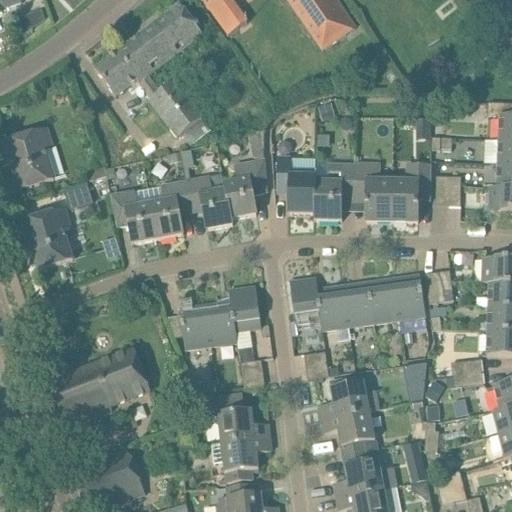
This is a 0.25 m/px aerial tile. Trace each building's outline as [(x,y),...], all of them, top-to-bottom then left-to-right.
[(0,0),(0,15),(2,14),(1,11),(21,5),(19,0),(0,0)] [(247,24),(228,0),(202,0),(230,36),(247,24)] [(285,0),(322,54),(356,31),(334,0),(285,0)] [(180,8),(138,40),(159,68),(201,35),(180,8)] [(28,18),(18,21),(23,38),(32,31),(28,18)] [(159,68),(138,40),(95,73),(116,100),(137,85),(146,95),(157,87),(148,76),(159,68)] [(205,119),(177,81),(149,103),(178,141),(182,138),(202,121),(205,119)] [(332,106),(318,109),(323,124),(336,121),(332,106)] [(500,118),(499,143),(511,143),(511,106),(488,106),(488,118),(500,118)] [(393,131),(393,119),(382,120),(385,129),(393,131)] [(420,121),(420,142),(431,142),(431,141),(431,122),(420,121)] [(44,150),(51,148),(47,133),(40,135),(39,135),(5,146),(20,193),(54,182),(44,150)] [(265,134),(249,138),(251,145),(265,142),(265,134)] [(452,152),(452,141),(431,141),(431,142),(431,154),(441,154),(441,152),(452,152)] [(485,142),(484,167),(498,167),(511,167),(511,143),(499,143),(485,142)] [(314,223),(315,224),(316,186),(316,162),(278,161),(277,196),(278,196),(278,190),(289,190),(288,217),(315,218),(314,223)] [(354,199),(354,197),(354,169),(328,169),(328,179),(317,179),(317,162),(316,162),(316,186),(315,224),(342,224),(343,199),(354,199)] [(238,185),(225,187),(232,223),(257,218),(253,198),(268,195),(265,163),(235,169),(238,185)] [(511,167),(498,167),(497,191),(497,192),(511,192),(511,167)] [(366,225),(391,225),(392,186),(378,185),(378,169),(354,168),(354,169),(354,197),(367,198),(366,225)] [(392,186),(391,225),(418,226),(419,198),(430,199),(431,169),(407,169),(407,186),(392,186)] [(223,176),(186,184),(192,215),(203,213),(207,233),(233,228),(232,223),(225,187),(223,176)] [(461,180),(436,179),(435,209),(461,210),(461,180)] [(192,215),(186,184),(161,189),(165,205),(151,208),(158,243),(184,238),(179,218),(192,215)] [(87,186),(64,194),(70,212),(93,205),(87,186)] [(511,192),(497,192),(497,191),(490,191),(489,215),(511,216),(511,192)] [(135,194),(111,199),(117,231),(128,228),(133,248),(158,243),(151,208),(138,211),(135,194)] [(65,212),(42,219),(23,225),(39,274),(73,263),(63,230),(70,228),(65,212)] [(482,286),(489,286),(511,286),(511,262),(483,261),(482,286)] [(424,277),(429,306),(454,303),(449,274),(424,277)] [(419,278),(394,282),(400,324),(426,320),(420,278),(419,278)] [(322,335),(324,334),(323,329),(323,328),(318,292),(316,281),(290,285),(296,327),(320,323),(322,335)] [(394,282),(369,285),(375,327),(400,324),(394,282)] [(375,327),(369,285),(343,289),(349,331),(360,329),(375,327)] [(489,309),(489,310),(511,310),(511,286),(489,286),(489,301),(489,309)] [(349,331),(343,289),(318,292),(323,328),(323,329),(324,334),(349,331)] [(229,294),(231,305),(236,345),(237,345),(236,335),(262,332),(256,290),(229,294)] [(231,305),(205,308),(211,349),(236,345),(231,305)] [(211,349),(205,308),(179,312),(185,352),(211,349)] [(511,310),(489,310),(488,334),(511,335),(511,310)] [(441,331),(439,320),(431,321),(432,333),(441,331)] [(511,335),(488,334),(487,359),(511,359),(511,335)] [(253,350),(239,352),(241,366),(255,364),(253,350)] [(44,387),(61,432),(112,413),(111,409),(149,394),(134,353),(44,387)] [(329,380),(327,371),(325,355),(304,358),(308,383),(329,380)] [(452,378),(482,375),(481,362),(450,366),(452,378)] [(243,391),(265,388),(262,363),(255,364),(241,366),(240,366),(243,391)] [(407,369),(404,369),(411,404),(424,402),(428,365),(407,369)] [(484,387),(482,375),(452,378),(452,381),(453,391),(484,387)] [(319,410),(322,425),(380,412),(377,394),(366,395),(363,379),(330,385),(331,391),(330,392),(333,408),(319,410)] [(435,404),(443,390),(433,384),(425,398),(435,404)] [(493,413),(493,415),(511,410),(511,384),(494,389),(499,411),(493,413)] [(216,385),(195,388),(197,397),(217,395),(216,385)] [(217,417),(221,446),(270,441),(268,428),(254,429),(252,413),(244,414),(242,397),(215,400),(217,417)] [(511,410),(493,415),(499,438),(511,434),(511,410)] [(370,416),(322,425),(325,438),(339,434),(344,460),(377,453),(370,416)] [(425,435),(434,435),(434,427),(422,426),(421,435),(425,435)] [(505,461),(511,459),(511,458),(511,434),(499,438),(505,461)] [(438,436),(434,435),(425,435),(423,456),(436,457),(438,436)] [(259,473),(257,456),(271,455),(270,441),(221,446),(212,447),(213,466),(223,465),(224,477),(225,477),(227,486),(252,483),(251,473),(259,473)] [(419,444),(403,448),(406,462),(422,458),(421,453),(419,444)] [(349,485),(334,488),(337,502),(397,490),(394,470),(381,473),(377,453),(344,460),(349,485)] [(132,459),(78,479),(90,511),(104,511),(146,497),(132,459)] [(426,473),(410,477),(412,486),(427,482),(428,482),(426,473)] [(460,474),(448,477),(456,506),(467,503),(467,501),(460,474)] [(456,506),(448,477),(435,480),(443,509),(456,506)] [(430,500),(427,484),(411,488),(412,494),(424,502),(430,500)] [(277,511),(278,511),(269,511),(263,511),(262,496),(237,499),(236,490),(227,491),(228,499),(218,501),(219,505),(216,509),(216,511),(277,511)] [(401,511),(397,490),(337,502),(338,511),(352,511),(353,511),(401,511)] [(467,501),(467,503),(469,511),(483,511),(480,499),(467,501)]
